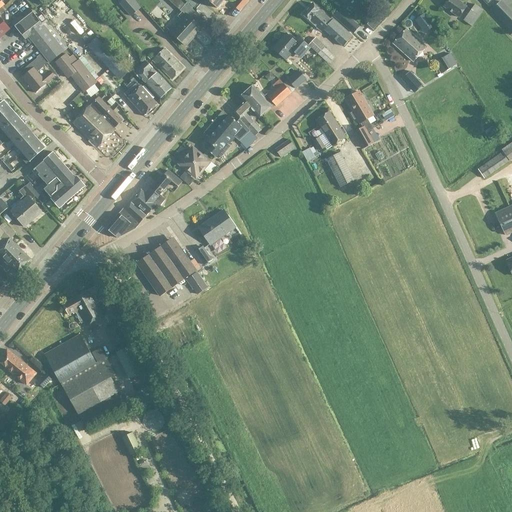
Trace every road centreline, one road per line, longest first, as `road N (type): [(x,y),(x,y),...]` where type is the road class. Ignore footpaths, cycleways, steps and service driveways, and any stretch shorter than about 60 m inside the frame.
road 1 (tertiary): [(62,255),(79,265),(141,233),(279,129),(367,47)]
road 2 (tertiary): [(511,356),(390,80),(367,47)]
road 3 (track): [(237,511),(104,253)]
road 4 (primary): [(114,192),(278,0)]
road 5 (residential): [(114,192),(0,72)]
